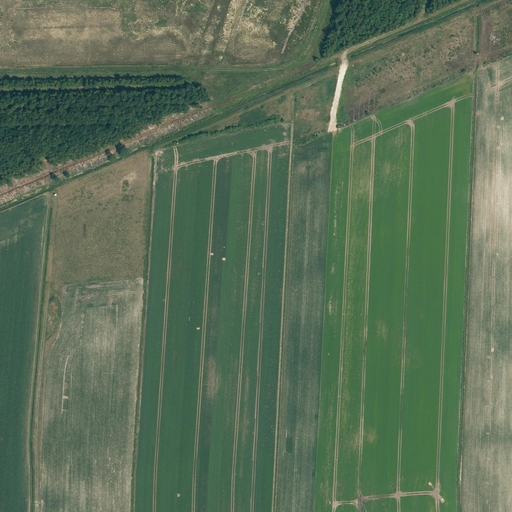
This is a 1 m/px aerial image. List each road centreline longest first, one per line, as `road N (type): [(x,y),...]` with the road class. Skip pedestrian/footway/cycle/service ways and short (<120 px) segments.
road 1 (track): [(36,511),(47,306)]
road 2 (track): [(0,89),(190,87)]
